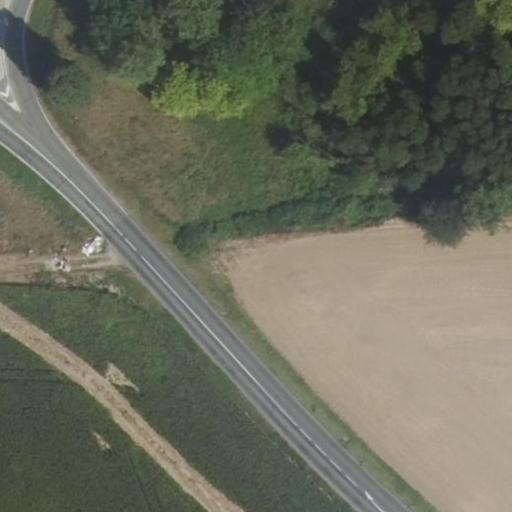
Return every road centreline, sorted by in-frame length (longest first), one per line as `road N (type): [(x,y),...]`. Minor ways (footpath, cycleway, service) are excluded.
road 1 (secondary): [(382,511),(105,219)]
road 2 (secondary): [(105,219),(31,120),(11,65),(15,14),(24,0)]
road 3 (track): [(137,254),(0,263)]
